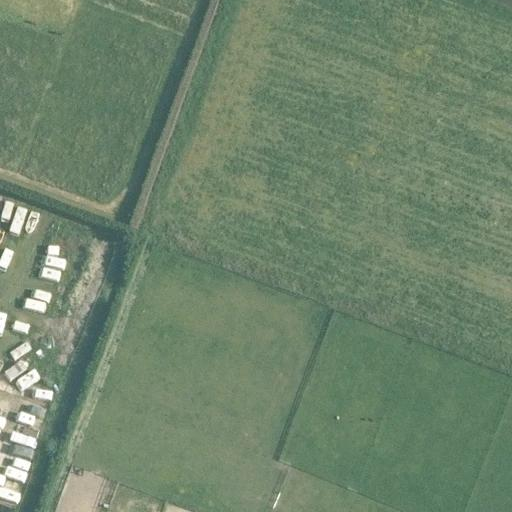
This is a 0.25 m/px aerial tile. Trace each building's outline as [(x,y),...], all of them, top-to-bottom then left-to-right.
[(86,237),(94,241),(102,222),(93,219),(86,237)] [(28,239),(33,230),(18,222),(13,231),(28,239)] [(75,323),(91,327),(95,310),(79,307),(75,323)] [(35,378),(32,388),(57,397),(62,382),(69,385),(76,366),(67,363),(59,386),(35,378)] [(4,432),(26,435),(27,425),(5,423),(4,432)]
